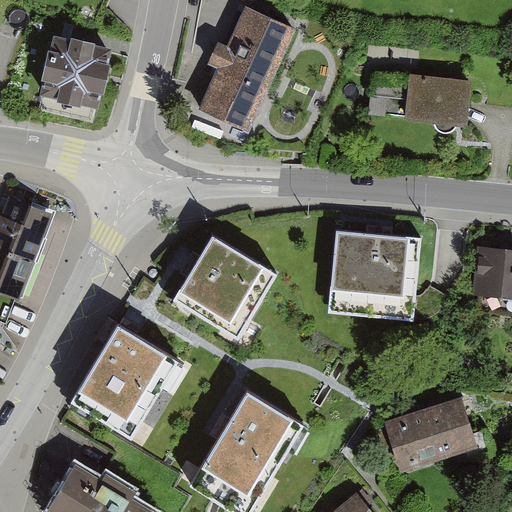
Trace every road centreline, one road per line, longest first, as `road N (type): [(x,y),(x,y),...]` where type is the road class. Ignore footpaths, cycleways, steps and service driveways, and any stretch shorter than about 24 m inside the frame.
road 1 (tertiary): [(511,202),(126,179)]
road 2 (tertiary): [(126,179),(94,266),(0,438)]
road 3 (residential): [(163,0),(126,179)]
road 4 (tertiary): [(126,179),(71,156),(0,143)]
